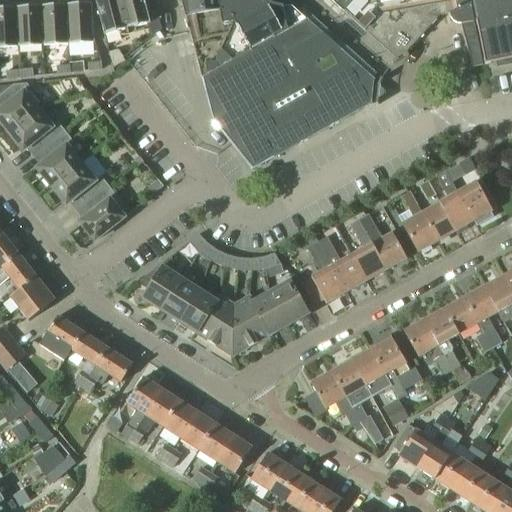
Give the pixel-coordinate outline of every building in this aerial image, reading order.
[(151,37),(160,30),(152,0),(94,0),(104,36),(147,25),(151,37)] [(180,0),(201,77),(213,123),(252,171),(270,160),(371,104),(370,102),(373,81),(374,81),(292,6),(290,6),(285,6),(280,6),(275,5),(265,1),(264,0),(180,0)] [(329,0),(343,13),(397,61),(403,58),(408,56),(407,54),(406,52),(440,16),(449,14),(449,15),(450,18),(451,20),(453,22),(455,24),(458,25),(460,25),(472,67),(483,65),(474,22),(471,9),(468,0),(329,0)] [(511,0),(471,0),(484,65),(511,59),(511,0)] [(66,5),(68,44),(94,43),(92,3),(66,5)] [(66,5),(41,6),(43,46),(68,44),(66,5)] [(43,46),(41,6),(16,8),(18,47),(43,46)] [(0,48),(18,47),(16,8),(0,8),(0,48)] [(125,62),(122,58),(117,51),(109,53),(110,57),(111,57),(111,58),(110,58),(113,68),(125,62)] [(88,71),(102,70),(101,62),(88,63),(88,71)] [(57,75),(70,73),(69,65),(56,67),(57,75)] [(19,70),(20,78),(33,77),(33,69),(19,70)] [(7,80),(20,78),(19,70),(6,72),(7,80)] [(8,134),(38,110),(24,92),(30,88),(27,84),(13,85),(0,95),(0,121),(1,123),(0,124),(8,134)] [(34,157),(65,132),(58,123),(52,128),(38,110),(8,134),(16,144),(17,143),(24,152),(27,149),(34,157)] [(51,187),(80,163),(67,146),(72,141),(65,132),(34,157),(41,165),(37,168),(44,177),(43,178),(51,187)] [(464,161),(459,165),(465,176),(475,170),(469,159),(464,161)] [(77,211),(108,186),(101,177),(95,182),(80,163),(51,187),(59,197),(60,197),(66,205),(70,202),(77,211)] [(445,172),(437,177),(448,196),(449,198),(440,204),(456,232),(474,222),(458,193),(445,172)] [(476,183),(458,193),(474,222),(477,227),(493,218),(490,213),(492,212),(497,209),(481,180),(476,183)] [(427,183),(419,187),(426,200),(435,196),(427,183)] [(115,195),(108,186),(77,211),(83,219),(80,222),(86,231),(94,242),(124,218),(109,200),(115,195)] [(410,192),(401,197),(413,219),(403,224),(419,253),(438,242),(422,214),(410,192)] [(440,204),(422,214),(438,242),(456,232),(440,204)] [(365,232),(358,220),(350,225),(363,250),(352,256),(366,282),(386,271),(372,245),(365,232)] [(406,259),(392,234),(382,239),(375,226),(365,232),(372,245),(386,271),(406,259)] [(0,232),(0,268),(18,255),(0,232)] [(189,243),(198,253),(207,244),(198,235),(189,243)] [(346,293),(366,282),(352,256),(340,263),(326,239),(318,243),(346,293)] [(312,306),(323,300),(325,305),(346,293),(318,243),(307,249),(320,274),(300,285),(312,306)] [(198,253),(210,262),(216,251),(207,244),(198,253)] [(223,268),(227,256),(216,251),(210,262),(223,268)] [(274,254),(263,258),(266,270),(280,265),(274,254)] [(0,286),(10,278),(19,291),(20,291),(36,278),(18,255),(0,268),(0,286)] [(239,259),(227,256),(223,268),(237,271),(237,270),(239,259)] [(263,258),(251,260),(251,272),(266,270),(263,258)] [(251,260),(239,259),(237,270),(237,271),(251,272),(251,260)] [(142,299),(162,312),(182,280),(162,267),(142,299)] [(511,270),(503,276),(511,291),(511,270)] [(511,304),(511,291),(503,276),(483,287),(498,313),(509,307),(511,304)] [(54,301),(36,278),(20,291),(19,291),(10,298),(28,321),(54,301)] [(182,280),(162,312),(179,323),(199,291),(182,280)] [(269,293),(287,326),(308,314),(290,282),(269,293)] [(498,313),(483,287),(463,298),(478,324),(485,320),(498,313)] [(179,323),(196,334),(216,302),(215,302),(199,291),(179,323)] [(269,293),(252,303),(251,303),(269,336),(287,326),(269,293)] [(216,347),(232,357),(233,306),(219,297),(215,302),(216,302),(196,334),(207,341),(207,342),(215,347),(216,347)] [(251,303),(252,303),(249,298),(233,306),(232,357),(249,348),(258,343),(257,343),(269,336),(251,303)] [(444,309),(458,335),(478,324),(463,298),(444,309)] [(437,346),(443,357),(444,357),(452,372),(457,369),(460,367),(452,354),(452,350),(448,341),(458,335),(444,309),(424,320),(438,346),(437,346)] [(39,346),(64,362),(71,351),(83,333),(57,317),(46,335),(39,346)] [(437,346),(438,346),(424,320),(403,332),(417,358),(437,346)] [(0,354),(15,342),(4,328),(0,330),(0,354)] [(491,330),(483,335),(492,350),(499,346),(500,345),(491,330)] [(83,333),(71,351),(96,367),(108,349),(83,333)] [(483,335),(476,339),(484,354),(492,350),(483,335)] [(379,345),(371,350),(385,375),(384,376),(390,386),(398,401),(407,396),(398,379),(410,372),(406,364),(405,364),(403,360),(407,357),(398,341),(394,343),(392,340),(392,339),(391,339),(390,340),(388,337),(377,343),(379,345)] [(15,342),(0,354),(0,365),(5,372),(6,371),(17,363),(26,356),(15,342)] [(132,365),(108,349),(96,367),(121,383),(132,365)] [(371,350),(351,361),(365,387),(371,397),(390,386),(384,376),(385,375),(371,350)] [(451,373),(452,372),(444,357),(443,357),(435,362),(444,376),(451,373)] [(351,361),(330,373),(359,425),(363,423),(368,420),(367,419),(368,419),(359,404),(371,397),(365,387),(351,361)] [(17,363),(6,371),(13,379),(23,371),(17,363)] [(82,390),(89,377),(81,373),(73,385),(82,390)] [(315,392),(304,399),(315,418),(327,411),(326,409),(334,404),(341,417),(344,416),(351,429),(352,428),(359,425),(330,373),(310,384),(315,392)] [(488,374),(465,389),(485,402),(498,382),(488,374)] [(97,382),(89,377),(82,390),(89,394),(97,382)] [(145,416),(161,390),(143,378),(126,404),(136,411),(129,423),(138,428),(145,416)] [(1,392),(9,402),(18,395),(10,385),(1,392)] [(145,416),(163,428),(180,402),(161,390),(145,416)] [(26,405),(18,395),(9,402),(18,412),(26,405)] [(48,402),(41,411),(50,417),(57,408),(48,402)] [(181,440),(198,413),(180,402),(163,428),(181,440)] [(387,415),(393,426),(407,418),(401,408),(387,415)] [(216,425),(198,413),(181,440),(199,451),(216,425)] [(431,429),(438,434),(447,420),(440,415),(431,429)] [(36,417),(28,424),(36,434),(44,427),(36,417)] [(112,418),(106,426),(118,433),(123,425),(112,418)] [(447,420),(438,434),(446,439),(455,425),(448,420),(447,420)] [(130,441),(138,428),(129,423),(122,436),(130,441)] [(31,438),(22,425),(13,431),(21,444),(31,438)] [(217,463),(233,437),(216,425),(199,451),(217,463)] [(359,425),(352,428),(356,435),(363,432),(360,425),(359,425)] [(478,436),(486,441),(492,430),(484,425),(478,436)] [(397,457),(416,469),(433,442),(408,426),(393,449),(400,453),(397,457)] [(44,427),(36,434),(37,436),(44,444),(53,437),(44,427)] [(138,446),(146,433),(138,428),(130,441),(138,446)] [(375,431),(366,436),(371,445),(380,441),(375,431)] [(416,469),(434,480),(451,453),(441,447),(446,439),(438,434),(433,442),(416,469)] [(252,448),(233,437),(217,463),(235,475),(252,448)] [(474,457),(483,442),(477,438),(467,453),(474,457)] [(492,448),(483,442),(474,457),(482,462),(492,448)] [(165,464),(174,451),(165,445),(156,459),(165,464)] [(174,451),(165,464),(173,469),(182,456),(174,451)] [(451,453),(434,480),(452,492),(469,465),(451,453)] [(251,480),(269,492),(286,466),(268,454),(251,480)] [(69,456),(57,466),(64,474),(76,464),(69,456)] [(503,476),(511,481),(511,478),(511,462),(511,463),(503,476)] [(470,504),(487,477),(469,465),(452,492),(470,504)] [(57,466),(45,476),(52,484),(64,474),(57,466)] [(304,477),(286,466),(269,492),(287,503),(304,477)] [(193,481),(201,487),(209,475),(201,469),(193,481)] [(209,475),(201,487),(214,496),(218,491),(213,488),(218,481),(209,475)] [(307,511),(322,489),(304,477),(287,503),(300,511),(307,511)] [(483,511),(490,511),(506,489),(487,477),(470,504),(483,511)] [(0,506),(5,503),(4,502),(12,497),(1,479),(0,479),(0,506)] [(333,511),(340,501),(322,489),(307,511),(333,511)] [(511,511),(511,492),(506,489),(490,511),(511,511)] [(13,496),(19,507),(29,500),(23,490),(13,496)] [(256,496),(247,511),(248,511),(256,511),(263,501),(256,496)] [(5,503),(0,506),(0,511),(10,511),(16,509),(11,501),(6,505),(5,503)] [(263,501),(256,511),(266,511),(271,505),(263,501)]
